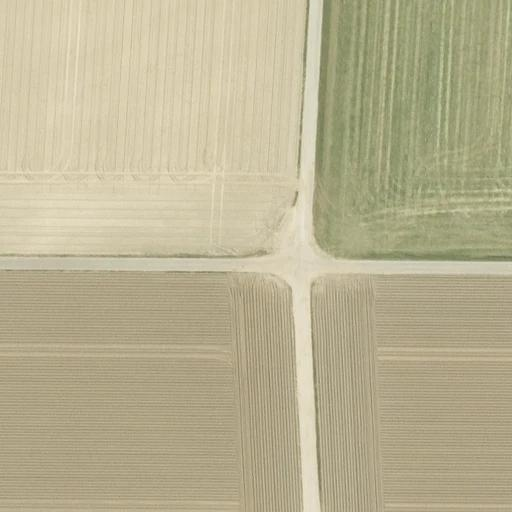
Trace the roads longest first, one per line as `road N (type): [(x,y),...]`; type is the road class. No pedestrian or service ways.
road 1 (track): [(300,266),(0,263)]
road 2 (track): [(300,266),(316,0)]
road 3 (track): [(300,266),(312,511)]
road 4 (track): [(511,268),(300,266)]
